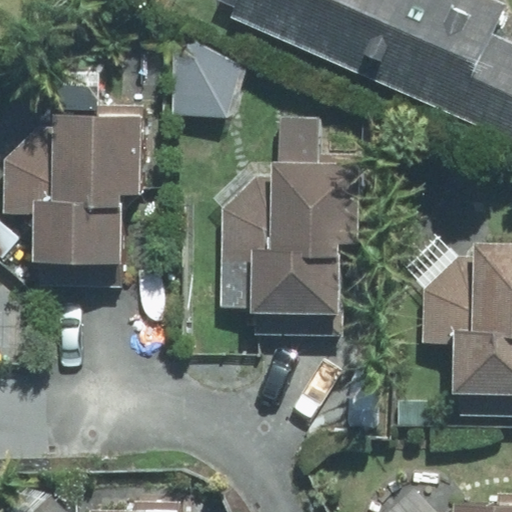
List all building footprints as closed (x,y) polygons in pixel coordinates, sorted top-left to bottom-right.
[(511,31),(511,2),(505,0),(231,0),(217,32),(511,156),(511,54),(504,51),(511,31)] [(25,274),(129,280),(139,111),(35,105),(25,274)] [(249,334),(344,336),(349,156),(222,153),(219,258),(251,259),(249,334)] [(458,399),(511,400),(511,240),(437,238),(434,338),(459,338),(458,399)] [(511,511),(511,507),(423,501),(421,511),(511,511)]
